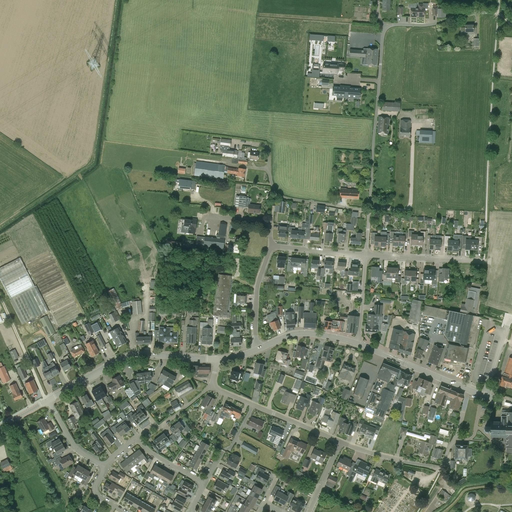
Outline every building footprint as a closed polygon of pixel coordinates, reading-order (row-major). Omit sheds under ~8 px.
[(476,34),(476,28),(473,28),(473,25),(465,26),(465,32),(465,34),(472,34),(476,34)] [(350,49),(349,56),(366,58),(366,65),(376,66),(377,49),(367,48),(367,51),(350,49)] [(329,67),(324,66),(323,66),(323,72),(337,73),(337,70),(343,71),(344,64),(337,63),(337,66),(329,65),(329,67)] [(341,86),(341,88),(333,87),(332,95),(337,95),(337,97),(344,98),(345,88),(345,87),(341,86)] [(345,88),(344,98),(348,98),(348,97),(355,97),(355,98),(359,99),(360,89),(345,88)] [(400,112),(400,103),(382,102),(382,111),(400,112)] [(387,134),(389,118),(378,117),(377,133),(387,134)] [(409,136),(409,129),(410,120),(400,120),(400,136),(409,136)] [(431,144),(432,131),(420,130),(419,143),(431,144)] [(230,141),(221,140),(219,150),(221,152),(222,152),(222,153),(222,154),(222,156),(226,156),(226,158),(232,158),(240,160),(240,159),(241,153),(241,151),(238,151),(237,157),(238,152),(229,151),(229,148),(228,147),(229,145),(230,146),(230,141)] [(257,160),(258,153),(250,152),(249,159),(257,160)] [(238,169),(228,167),(225,166),(225,165),(196,162),(194,176),(223,180),(224,173),(237,175),(237,176),(244,177),(245,170),(238,169)] [(178,188),(190,190),(192,178),(180,177),(178,188)] [(358,198),(358,190),(346,189),(340,188),(340,198),(345,199),(345,198),(358,198)] [(235,206),(238,207),(245,208),(245,207),(248,207),(247,213),(253,213),(259,214),(260,206),(248,205),(248,202),(246,202),(246,196),(236,195),(235,206)] [(284,213),(285,201),(277,201),(276,211),(279,211),(279,212),(284,213)] [(298,231),(297,238),(306,239),(307,230),(308,219),(305,219),(305,223),(302,223),(301,232),(298,231)] [(195,228),(196,221),(184,220),(184,227),(189,227),(189,233),(193,234),(194,228),(195,228)] [(324,241),(331,242),(332,234),(333,222),(328,221),(327,222),(323,222),(323,228),(326,229),(324,241)] [(195,247),(203,248),(223,251),(224,240),(226,224),(220,223),(218,235),(216,235),(216,239),(204,237),(204,243),(196,242),(195,247)] [(285,237),(286,231),(288,231),(288,226),(278,225),(277,230),(279,231),(278,237),(285,237)] [(288,237),(291,237),(291,238),(292,238),(292,239),(296,239),(296,238),(297,238),(298,231),(294,231),(295,227),(289,227),(288,237)] [(318,240),(319,235),(319,231),(319,228),(313,227),(313,230),(307,230),(306,239),(310,240),(318,240)] [(337,233),(338,234),(337,242),(344,243),(344,238),(345,238),(346,230),(342,230),(342,229),(337,228),(337,233)] [(411,237),(410,245),(411,245),(412,246),(414,246),(415,246),(415,245),(416,245),(417,235),(413,235),(414,231),(408,231),(408,237),(411,237)] [(422,245),(422,238),(425,238),(425,232),(420,231),(420,235),(417,235),(416,245),(417,245),(417,246),(418,246),(420,247),(421,246),(421,245),(422,245)] [(393,238),(392,246),(393,246),(394,247),(396,247),(397,247),(397,246),(398,246),(398,236),(395,236),(395,232),(390,232),(390,238),(393,238)] [(404,246),(404,239),(407,239),(407,233),(402,232),(402,236),(398,236),(398,246),(399,246),(399,247),(400,247),(402,248),(403,247),(403,246),(404,246)] [(350,238),(350,243),(360,245),(361,239),(361,233),(356,233),(356,239),(350,238)] [(371,238),(374,239),(374,247),(379,247),(380,237),(377,237),(377,233),(372,233),(371,238)] [(383,233),(383,237),(380,237),(379,247),(385,247),(386,239),(389,240),(389,234),(383,233)] [(426,244),(429,244),(429,250),(434,250),(435,240),(432,240),(432,236),(427,235),(426,244)] [(461,246),(462,237),(458,237),(458,236),(453,235),(453,241),(452,251),(458,251),(458,245),(461,246)] [(438,236),(438,240),(435,240),(434,250),(440,250),(440,244),(443,245),(444,236),(438,236)] [(444,245),(447,245),(447,251),(452,251),(453,241),(450,241),(450,237),(445,236),(444,245)] [(462,242),(465,242),(465,250),(470,250),(471,240),(468,240),(468,236),(462,236),(462,242)] [(481,244),(482,237),(475,237),(475,240),(471,240),(470,250),(477,250),(477,244),(481,244)] [(285,258),(278,257),(277,263),(277,267),(284,268),(284,263),(285,263),(285,258)] [(297,267),(298,259),(291,258),(288,257),(287,271),(292,272),(293,267),(297,268),(297,267)] [(0,268),(0,279),(10,299),(10,300),(22,324),(49,311),(36,285),(34,286),(20,258),(0,268)] [(305,259),(298,259),(297,267),(301,268),(301,272),(303,272),(303,276),(306,277),(308,259),(305,259)] [(312,260),(311,267),(311,270),(314,270),(314,271),(317,271),(316,280),(316,281),(319,282),(319,281),(321,269),(317,268),(318,268),(318,261),(312,260)] [(324,268),(329,268),(329,273),(332,273),(333,269),(332,269),(333,262),(324,261),(324,268)] [(337,269),(341,270),(341,276),(347,277),(348,271),(344,271),(345,263),(337,263),(337,269)] [(358,272),(358,265),(351,264),(350,271),(354,271),(354,275),(357,276),(357,272),(358,272)] [(381,283),(382,271),(378,271),(379,267),(372,267),(371,277),(378,277),(377,282),(381,283)] [(386,268),(386,275),(383,275),(383,282),(392,282),(392,278),(392,268),(391,268),(391,267),(388,267),(387,267),(387,268),(386,268)] [(397,276),(398,268),(397,268),(396,267),(394,267),(393,267),(393,268),(392,268),(392,278),(395,278),(395,282),(400,282),(400,276),(397,276)] [(425,284),(425,280),(428,280),(429,270),(428,270),(428,269),(427,268),(425,268),(424,269),(424,270),(423,270),(423,274),(420,274),(419,283),(425,284)] [(448,279),(448,269),(442,268),(442,274),(439,274),(438,281),(443,282),(444,279),(448,279)] [(405,270),(405,271),(404,271),(404,278),(401,278),(401,284),(406,284),(406,281),(409,281),(410,271),(409,271),(409,270),(408,270),(406,269),(405,270)] [(429,270),(428,280),(431,280),(431,284),(436,285),(437,275),(434,275),(434,270),(433,270),(433,269),(432,269),(430,269),(429,269),(429,270)] [(411,270),(411,271),(410,271),(409,281),(413,281),(413,285),(418,285),(418,279),(415,279),(416,271),(415,271),(414,270),(412,270),(411,270)] [(230,318),(231,313),(227,312),(231,276),(218,274),(213,315),(226,317),(230,318)] [(468,290),(467,299),(466,299),(465,305),(461,304),(459,313),(472,315),(473,309),(472,309),(472,307),(476,308),(480,289),(469,287),(468,290)] [(141,301),(139,301),(139,298),(132,299),(132,300),(122,303),(114,288),(107,291),(116,310),(122,307),(123,310),(130,308),(130,306),(132,305),(133,315),(142,314),(141,301)] [(246,304),(246,295),(236,294),(236,303),(246,304)] [(419,324),(423,301),(412,299),(412,302),(411,302),(411,304),(409,304),(407,316),(409,316),(409,319),(413,320),(412,323),(419,324)] [(482,319),(482,317),(472,315),(459,313),(456,312),(431,307),(433,300),(425,299),(424,305),(422,315),(447,320),(444,335),(448,340),(446,350),(444,358),(443,363),(464,368),(465,363),(469,346),(473,347),(478,318),(482,319)] [(371,315),(367,314),(367,326),(365,326),(365,331),(366,331),(366,332),(368,332),(368,333),(369,334),(372,334),(373,333),(375,333),(375,332),(377,332),(377,327),(376,327),(377,323),(381,323),(382,316),(381,316),(382,305),(375,304),(374,312),(372,312),(371,312),(371,313),(371,315)] [(303,328),(315,328),(316,314),(313,313),(313,311),(310,310),(310,313),(304,313),(303,313),(303,307),(298,307),(298,318),(304,318),(303,328)] [(113,323),(121,319),(116,311),(108,315),(113,323)] [(289,312),(285,312),(285,317),(287,317),(287,321),(286,321),(286,328),(295,327),(294,320),(292,320),(292,317),(294,316),(294,311),(289,312)] [(270,314),(267,316),(269,323),(271,327),(272,327),(274,331),(280,328),(278,320),(276,315),(275,313),(270,314)] [(359,317),(348,316),(348,315),(340,314),(339,319),(345,319),(345,320),(347,321),(346,332),(356,334),(359,317)] [(51,334),(54,340),(52,342),(54,346),(55,346),(56,348),(60,346),(59,345),(59,344),(63,342),(57,331),(55,332),(47,315),(40,319),(48,336),(51,334)] [(231,346),(241,346),(241,338),(239,338),(239,332),(236,332),(236,329),(240,329),(240,323),(236,323),(236,317),(233,317),(233,315),(232,323),(231,324),(230,333),(233,334),(233,339),(231,339),(231,346)] [(211,344),(212,329),(213,319),(208,319),(207,321),(207,322),(200,322),(200,328),(202,328),(201,344),(211,344)] [(196,328),(196,326),(198,326),(198,320),(189,320),(189,327),(187,327),(186,343),(195,343),(196,328)] [(342,332),(344,322),(338,321),(331,320),(331,322),(325,321),(324,329),(330,330),(330,329),(336,330),(336,331),(342,332)] [(94,332),(89,322),(84,325),(89,335),(94,332)] [(98,322),(90,326),(94,332),(94,333),(95,333),(98,331),(99,331),(101,330),(98,322)] [(226,327),(218,326),(217,333),(226,334),(226,327)] [(114,330),(117,336),(119,341),(120,341),(122,344),(127,342),(119,327),(114,330)] [(159,331),(159,340),(163,341),(172,342),(172,341),(176,341),(177,332),(173,332),(173,331),(169,331),(169,328),(160,328),(160,331),(159,331)] [(393,329),(391,337),(388,348),(398,350),(398,352),(410,355),(411,349),(412,349),(415,334),(393,329)] [(117,336),(114,330),(109,332),(117,347),(122,344),(120,341),(119,341),(117,336)] [(143,344),(143,336),(139,336),(138,333),(135,333),(135,338),(136,338),(136,344),(143,344)] [(151,338),(151,333),(148,333),(148,336),(143,336),(143,344),(151,344),(151,338)] [(100,334),(96,336),(102,347),(106,345),(100,334)] [(416,348),(417,349),(414,357),(420,359),(423,351),(425,352),(429,341),(420,337),(416,348)] [(44,339),(37,343),(39,348),(46,344),(44,339)] [(308,359),(311,343),(300,340),(296,356),(308,359)] [(91,356),(99,353),(93,341),(85,345),(91,356)] [(82,347),(81,344),(71,349),(73,351),(71,352),(74,357),(80,354),(85,352),(84,350),(82,347)] [(437,366),(443,349),(434,345),(428,362),(437,366)] [(330,362),(334,349),(325,346),(321,359),(319,358),(317,367),(322,368),(324,360),(330,362)] [(276,361),(282,362),(281,365),(288,367),(289,360),(286,359),(287,353),(278,351),(276,361)] [(71,367),(68,362),(70,360),(67,355),(63,358),(65,361),(60,364),(64,371),(71,367)] [(506,386),(511,387),(511,357),(509,357),(504,372),(508,373),(508,374),(504,373),(503,375),(500,385),(505,387),(505,386),(506,386)] [(35,368),(40,366),(37,358),(32,361),(35,368)] [(22,366),(21,363),(20,360),(13,363),(15,366),(17,368),(16,368),(21,380),(27,377),(22,366)] [(4,366),(3,367),(1,362),(0,362),(0,376),(3,383),(10,380),(4,366)] [(50,363),(53,368),(50,370),(48,366),(53,377),(59,373),(56,367),(54,363),(53,363),(53,362),(50,363)] [(264,377),(265,371),(262,371),(264,365),(256,363),(255,365),(254,365),(254,367),(255,367),(253,373),(260,374),(259,376),(264,377)] [(394,393),(395,393),(395,394),(393,393),(394,389),(397,382),(399,376),(396,375),(399,370),(383,363),(377,378),(372,391),(371,391),(365,407),(363,412),(383,419),(386,412),(388,413),(388,412),(387,411),(394,393)] [(355,369),(344,365),(339,377),(350,381),(355,369)] [(47,380),(53,377),(48,366),(44,368),(42,370),(44,373),(43,374),(47,380)] [(201,377),(201,366),(193,366),(193,374),(193,375),(197,375),(197,377),(201,377)] [(201,366),(201,377),(207,377),(207,374),(209,374),(210,366),(201,366)] [(304,372),(296,369),(293,376),(301,379),(304,372)] [(157,381),(163,385),(170,374),(163,370),(159,377),(157,381)] [(229,378),(238,381),(239,379),(241,380),(242,380),(244,372),(240,371),(240,373),(232,371),(231,373),(230,374),(230,375),(230,376),(229,378)] [(397,382),(394,389),(393,393),(395,394),(396,394),(395,396),(400,397),(402,392),(397,390),(399,387),(401,388),(402,386),(402,384),(406,374),(404,373),(404,372),(402,371),(401,372),(399,376),(397,382)] [(140,372),(140,373),(136,374),(137,380),(135,380),(140,389),(135,394),(136,396),(142,393),(142,389),(141,381),(144,380),(143,373),(142,372),(140,372)] [(170,388),(172,384),(176,377),(170,374),(163,385),(170,388)] [(408,375),(406,374),(402,384),(402,386),(402,387),(403,386),(404,386),(404,385),(408,386),(412,376),(411,376),(411,375),(409,374),(408,375)] [(123,382),(123,381),(122,379),(121,379),(119,376),(112,380),(114,383),(112,384),(112,383),(107,386),(110,392),(117,388),(117,389),(124,385),(123,382)] [(363,397),(369,380),(359,376),(353,394),(363,397)] [(412,388),(413,388),(414,390),(415,391),(417,392),(418,393),(420,394),(425,380),(419,378),(417,381),(415,380),(412,388)] [(29,394),(38,390),(33,380),(25,384),(29,394)] [(134,393),(135,394),(140,389),(135,380),(134,381),(134,380),(128,383),(134,393)] [(432,383),(425,380),(420,394),(422,395),(424,395),(426,395),(428,394),(430,395),(433,387),(430,386),(432,383)] [(180,398),(193,390),(188,381),(174,389),(180,398)] [(258,391),(262,392),(264,383),(258,381),(256,390),(258,391)] [(15,401),(22,397),(20,392),(16,383),(9,386),(12,393),(11,393),(15,401)] [(96,389),(102,398),(106,396),(101,386),(96,389)] [(447,400),(451,390),(440,386),(438,392),(434,403),(444,406),(447,400)] [(134,394),(130,388),(125,391),(129,398),(134,394)] [(345,388),(341,398),(346,400),(350,390),(345,388)] [(102,398),(96,389),(91,392),(97,401),(102,398)] [(461,401),(463,395),(451,390),(447,400),(450,401),(448,408),(458,411),(461,401)] [(294,401),(296,396),(285,392),(281,402),(288,405),(290,399),(294,401)] [(308,405),(310,400),(312,393),(310,392),(309,395),(307,394),(305,398),(301,396),(296,408),(302,410),(305,404),(308,405)] [(85,404),(88,402),(93,410),(96,408),(91,400),(90,400),(86,395),(81,398),(85,404)] [(201,405),(207,408),(202,417),(205,419),(204,422),(205,422),(204,423),(207,424),(211,416),(214,412),(211,410),(212,407),(211,407),(215,400),(207,395),(201,405)] [(320,410),(322,405),(325,398),(320,396),(317,403),(313,401),(308,413),(315,415),(317,409),(320,410)] [(147,398),(142,402),(145,407),(151,403),(147,398)] [(176,399),(170,403),(175,412),(181,408),(176,399)] [(126,401),(118,407),(121,411),(129,404),(126,401)] [(76,418),(84,414),(77,402),(70,406),(76,418)] [(136,408),(138,410),(135,412),(142,421),(146,417),(143,413),(146,411),(141,404),(136,408)] [(224,416),(229,406),(225,404),(220,415),(219,418),(223,420),(224,416)] [(229,406),(224,416),(229,418),(231,412),(235,414),(234,417),(238,418),(241,412),(229,406)] [(501,441),(501,446),(501,448),(507,448),(506,453),(511,453),(511,411),(508,412),(508,410),(502,410),(502,412),(501,422),(492,421),(492,424),(491,424),(491,426),(486,425),(486,426),(486,431),(485,431),(485,432),(491,432),(491,433),(492,433),(492,436),(491,437),(492,437),(496,437),(496,438),(497,438),(497,437),(501,437),(501,438),(502,438),(502,437),(504,437),(504,441),(501,441)] [(331,427),(334,420),(337,422),(340,414),(332,411),(330,419),(329,418),(329,417),(324,415),(322,422),(326,423),(326,425),(331,427)] [(131,422),(134,420),(137,424),(142,421),(135,412),(133,414),(131,412),(126,415),(127,416),(126,417),(130,422),(131,421),(131,422)] [(70,425),(71,425),(73,430),(76,428),(73,423),(75,422),(72,417),(68,419),(70,425)] [(130,431),(129,430),(130,429),(128,426),(130,424),(125,417),(122,419),(118,423),(120,426),(126,433),(126,432),(127,433),(130,431)] [(260,430),(264,422),(259,420),(259,421),(251,417),(248,425),(260,430)] [(339,430),(344,433),(349,421),(348,424),(345,423),(346,420),(341,418),(338,424),(341,426),(339,430)] [(43,432),(49,428),(50,431),(54,429),(50,423),(47,425),(46,422),(44,419),(37,422),(43,432)] [(366,434),(369,426),(363,424),(364,422),(360,420),(358,426),(361,427),(359,434),(362,435),(363,433),(366,434)] [(357,424),(352,422),(349,421),(344,433),(350,435),(352,430),(355,431),(357,424)] [(183,425),(182,426),(179,422),(174,425),(180,432),(184,429),(187,432),(190,429),(186,423),(184,425),(183,425)] [(115,433),(117,431),(121,436),(126,433),(120,426),(116,429),(113,425),(110,428),(115,433)] [(180,432),(174,425),(170,429),(175,435),(180,432)] [(369,426),(366,434),(369,435),(368,437),(372,439),(374,432),(377,433),(380,428),(374,425),(373,428),(369,426)] [(269,434),(275,437),(272,443),(280,446),(283,441),(279,439),(280,439),(284,431),(273,426),(269,434)] [(405,436),(406,434),(417,438),(418,435),(406,432),(407,429),(401,427),(399,434),(405,436)] [(109,446),(114,442),(111,437),(114,435),(109,429),(106,431),(108,434),(103,438),(109,446)] [(158,437),(165,445),(170,441),(164,433),(158,437)] [(418,452),(427,455),(429,449),(431,450),(432,445),(433,445),(436,436),(431,435),(430,436),(424,434),(424,437),(418,435),(417,438),(426,440),(427,437),(430,438),(428,443),(422,441),(418,452)] [(165,445),(158,437),(153,441),(156,444),(155,445),(156,446),(154,448),(159,454),(162,451),(160,449),(165,445)] [(49,447),(52,445),(54,449),(63,444),(59,439),(55,441),(54,438),(46,443),(49,447)] [(303,454),(307,445),(302,443),(301,443),(295,441),(290,438),(285,449),(282,448),(280,454),(282,455),(282,456),(287,458),(291,451),(293,452),(294,449),(300,452),(299,452),(303,454)] [(199,446),(207,450),(209,445),(202,441),(199,446)] [(98,454),(103,450),(97,442),(92,446),(98,454)] [(258,450),(244,442),(241,446),(255,455),(258,450)] [(443,450),(440,449),(442,444),(436,442),(432,457),(440,459),(443,450)] [(63,454),(62,452),(66,450),(63,444),(54,449),(56,452),(52,454),(55,459),(63,454)] [(467,460),(467,456),(471,456),(471,449),(467,448),(467,446),(455,445),(454,459),(467,460)] [(207,450),(199,446),(197,451),(204,455),(207,450)] [(149,458),(147,460),(145,457),(139,449),(134,453),(141,461),(143,459),(144,459),(147,463),(149,462),(151,463),(152,460),(149,458)] [(314,449),(311,457),(316,460),(322,463),(326,454),(319,451),(319,452),(314,449)] [(204,455),(197,451),(194,456),(201,460),(204,455)] [(130,457),(138,468),(140,467),(139,464),(138,463),(141,461),(134,453),(130,457)] [(239,461),(238,461),(240,457),(233,453),(231,457),(230,456),(227,463),(235,468),(239,461)] [(69,455),(62,460),(60,457),(52,462),(54,467),(61,463),(64,468),(73,463),(69,455)] [(201,460),(194,456),(191,461),(199,465),(201,460)] [(125,460),(131,468),(133,467),(134,468),(135,467),(137,470),(138,468),(130,457),(125,460)] [(338,469),(339,466),(343,468),(347,459),(344,457),(342,459),(340,458),(337,465),(336,467),(338,469)] [(311,461),(305,458),(301,465),(307,468),(311,461)] [(0,463),(5,473),(12,469),(8,459),(0,462),(0,463)] [(351,461),(347,459),(343,468),(349,471),(349,470),(351,471),(349,476),(355,464),(352,463),(352,464),(350,463),(351,461)] [(131,468),(125,460),(120,464),(126,472),(131,468)] [(199,465),(191,461),(189,466),(196,470),(199,465)] [(367,475),(370,467),(361,462),(359,466),(355,464),(349,476),(354,478),(356,473),(358,474),(359,471),(367,475)] [(74,479),(76,475),(79,477),(84,469),(78,465),(76,468),(73,466),(68,475),(74,479)] [(155,476),(159,468),(154,465),(150,473),(150,474),(147,472),(144,478),(147,480),(149,476),(150,478),(152,474),(155,476)] [(256,479),(265,484),(269,477),(263,473),(265,471),(259,467),(256,472),(259,473),(256,479)] [(159,479),(164,471),(159,468),(155,476),(159,479)] [(300,479),(303,474),(302,473),(303,469),(300,468),(299,471),(297,470),(292,478),(299,482),(301,479),(300,479)] [(84,469),(79,477),(82,479),(80,483),(86,486),(92,477),(89,475),(90,472),(84,469)] [(385,484),(389,475),(376,469),(371,480),(377,483),(378,480),(385,484)] [(232,479),(235,473),(229,470),(228,473),(223,470),(220,476),(228,480),(229,477),(232,479)] [(164,481),(169,473),(164,471),(159,479),(164,481)] [(123,479),(125,475),(120,472),(118,475),(113,472),(109,478),(117,483),(120,478),(123,479)] [(168,484),(169,484),(173,476),(169,473),(164,481),(166,483),(163,489),(168,491),(171,486),(168,484)] [(335,485),(337,479),(330,475),(327,481),(335,485)] [(249,479),(249,478),(247,481),(254,485),(252,490),(259,495),(262,489),(257,486),(258,484),(255,482),(251,480),(249,479)] [(181,488),(182,488),(181,489),(179,488),(177,492),(185,496),(188,491),(190,492),(193,486),(185,481),(181,488)] [(226,491),(229,486),(223,482),(221,485),(216,483),(213,488),(222,493),(224,489),(226,491)] [(116,491),(117,490),(123,493),(125,490),(113,483),(112,486),(106,483),(103,488),(111,493),(113,490),(116,491)] [(279,502),(283,494),(280,492),(281,490),(280,488),(278,487),(276,485),(273,491),(275,492),(276,491),(278,491),(273,499),(279,502)] [(298,490),(304,494),(306,489),(300,486),(298,490)] [(442,489),(438,494),(443,498),(442,500),(443,501),(444,500),(447,502),(451,496),(442,489)] [(249,495),(257,499),(259,495),(252,490),(249,495)] [(186,500),(181,498),(182,495),(176,492),(173,496),(176,498),(174,501),(183,506),(186,500)] [(284,505),(287,499),(290,501),(293,494),(288,492),(286,496),(283,494),(279,502),(284,505)] [(476,495),(470,492),(467,498),(473,501),(476,495)] [(127,503),(132,495),(127,493),(122,500),(127,503)] [(208,498),(206,501),(216,507),(217,507),(221,499),(209,493),(206,497),(208,498)] [(132,495),(127,503),(132,505),(136,498),(132,495)] [(246,500),(254,504),(257,499),(249,495),(246,500)] [(136,498),(132,505),(137,508),(141,501),(136,498)] [(301,510),(305,504),(297,500),(296,501),(293,499),(290,505),(293,506),(292,509),(297,511),(299,511),(301,509),(301,510)] [(251,508),(252,509),(254,504),(246,500),(244,504),(244,505),(251,508)] [(141,501),(137,508),(141,511),(146,504),(141,501)] [(173,511),(174,509),(180,511),(183,506),(174,501),(172,505),(169,503),(167,508),(173,511)] [(203,506),(211,510),(213,507),(216,508),(216,507),(206,501),(203,506)]
